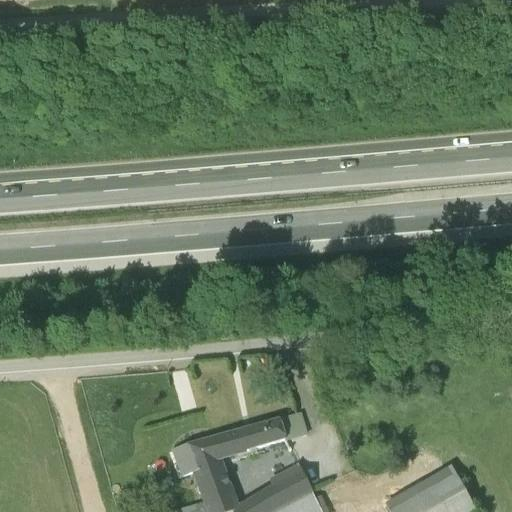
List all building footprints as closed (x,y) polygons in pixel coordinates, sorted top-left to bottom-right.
[(300,420),(280,425),(287,449),(307,443),(300,420)] [(280,425),(217,443),(224,467),(287,449),(280,425)] [(239,511),(224,467),(217,443),(184,452),(196,484),(202,500),(205,511),(239,511)] [(196,484),(184,452),(173,455),(183,489),(196,484)] [(273,498),(247,511),(295,511),(314,502),(298,468),(266,483),(273,498)] [(473,511),(452,474),(387,511),(473,511)] [(205,511),(202,500),(193,502),(195,510),(188,511),(205,511)] [(319,511),(314,502),(295,511),(319,511)]
